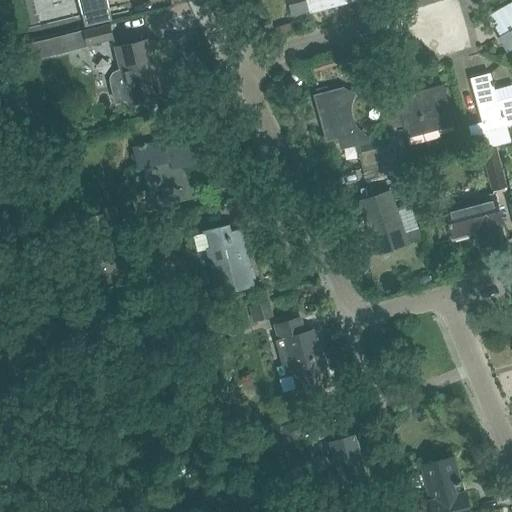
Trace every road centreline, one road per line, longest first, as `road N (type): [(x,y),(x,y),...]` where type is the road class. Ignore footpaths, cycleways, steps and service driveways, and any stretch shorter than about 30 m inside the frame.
road 1 (residential): [(442,296),(385,312),(360,310),(343,295),(233,62)]
road 2 (residential): [(233,62),(393,18),(430,18),(470,51)]
road 3 (residential): [(511,461),(442,296)]
